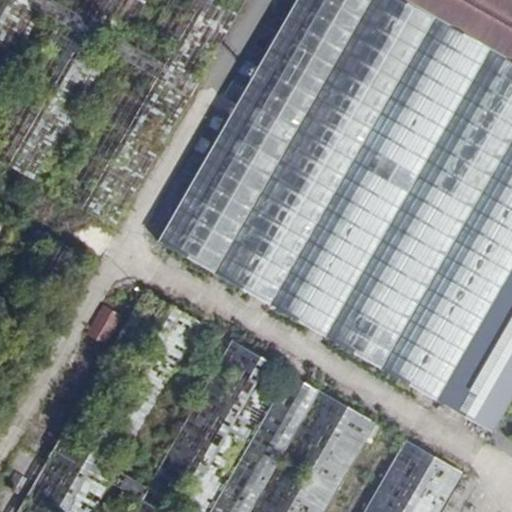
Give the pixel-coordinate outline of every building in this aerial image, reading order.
[(123,43),(147,0),(71,0),(66,9),(49,0),(0,0),(0,86),(41,15),(56,24),(0,122),(0,163),(40,187),(114,58),(131,67),(57,196),(115,229),(246,0),(169,0),(139,53),(123,43)] [(348,0),(313,0),(248,114),(276,130),(350,1),(348,0)] [(445,55),(475,72),(486,78),(497,85),(511,93),(511,67),(393,0),(348,0),(350,1),(363,8),(391,24),(403,31),(433,48),(445,55)] [(511,0),(393,0),(511,67),(511,0)] [(363,8),(288,137),(318,154),(391,24),(363,8)] [(403,31),(329,160),(360,178),(433,48),(403,31)] [(232,124),(270,58),(251,48),(191,154),(210,164),(232,124)] [(445,55),(371,184),(400,201),(475,72),(445,55)] [(236,126),(240,128),(248,114),(244,111),(273,60),(270,58),(232,124),(210,164),(212,166),(236,126)] [(486,78),(412,207),(441,224),(511,101),(511,93),(497,85),(486,78)] [(400,220),(403,222),(433,238),(439,242),(445,245),(475,262),(481,266),(486,269),(509,282),(511,283),(511,264),(495,255),(487,251),(483,248),(453,231),(448,228),(441,224),(412,207),(400,201),(371,184),(360,178),(329,160),(318,154),(288,137),(276,130),(248,114),(240,128),(268,144),(280,151),(309,168),(321,175),(351,192),(363,199),(392,215),(400,220)] [(240,128),(164,260),(192,276),(268,144),(240,128)] [(511,128),(453,231),(483,248),(511,197),(511,128)] [(234,299),(309,168),(280,151),(205,283),(234,299)] [(321,175),(246,306),(276,323),(351,192),(321,175)] [(148,230),(167,241),(197,187),(178,176),(148,230)] [(317,346),(392,215),(363,199),(288,330),(317,346)] [(0,429),(93,266),(35,233),(0,293),(0,257),(20,223),(0,211),(0,429)] [(403,222),(328,353),(358,370),(433,238),(403,222)] [(511,224),(495,255),(511,264),(511,224)] [(400,393),(475,262),(445,245),(369,376),(395,390),(400,393)] [(441,416),(511,293),(511,283),(509,282),(486,269),(411,400),(424,407),(441,416)] [(325,511),(374,427),(316,394),(248,511),(209,511),(287,378),(230,345),(147,489),(118,472),(200,327),(143,294),(16,511),(93,511),(108,486),(138,503),(133,511),(440,511),(460,477),(402,443),(362,511),(325,511)] [(86,336),(105,348),(122,320),(103,308),(86,336)] [(482,440),(511,386),(511,318),(452,423),(482,440)]
